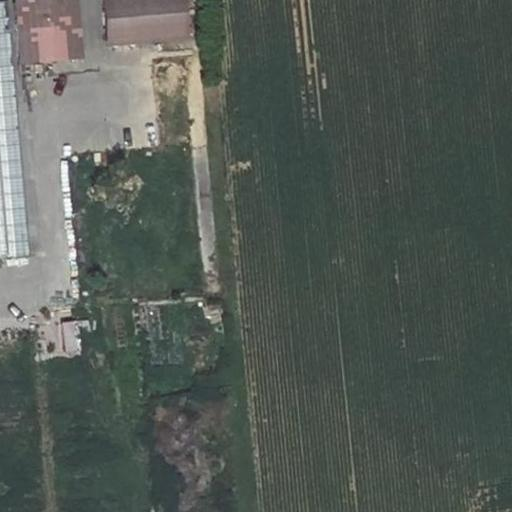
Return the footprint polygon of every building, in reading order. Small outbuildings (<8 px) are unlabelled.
[(0,0),(0,258),(28,256),(6,0),(0,0)] [(46,53),(44,30),(78,27),(75,0),(18,0),(15,0),(20,56),(46,53)] [(103,0),(108,45),(185,38),(181,0),(103,0)] [(81,50),(78,27),(44,30),(46,53),(81,50)] [(0,511),(242,511),(223,299),(0,317),(0,511)]
